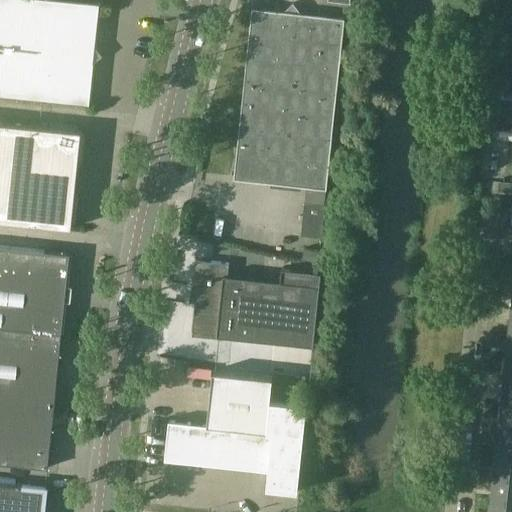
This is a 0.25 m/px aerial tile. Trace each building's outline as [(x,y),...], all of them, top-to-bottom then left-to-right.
[(0,0),(0,96),(89,106),(93,61),(101,55),(95,47),(100,3),(66,0),(0,0)] [(511,20),(511,3),(505,3),(503,19),(511,20)] [(252,8),(243,93),(335,103),(344,18),(252,8)] [(511,26),(503,26),(501,38),(511,39),(511,26)] [(335,103),(243,93),(234,179),(325,189),(335,103)] [(511,130),(511,97),(499,96),(495,129),(511,130)] [(47,127),(0,122),(0,221),(70,229),(70,226),(75,223),(77,198),(70,189),(72,169),(81,161),(84,137),(81,133),(81,131),(78,131),(75,126),(51,124),(47,127)] [(498,192),(511,193),(511,183),(499,182),(498,192)] [(304,202),(301,235),(322,237),(325,204),(304,202)] [(0,463),(48,468),(61,329),(68,268),(43,265),(44,251),(0,246),(0,463)] [(318,252),(304,249),(301,259),(316,262),(318,252)] [(43,265),(68,268),(69,254),(44,251),(43,265)] [(229,263),(195,260),(192,291),(196,291),(192,335),(219,338),(219,335),(313,345),(319,284),(310,284),(312,269),(288,267),(286,281),(227,275),(229,263)] [(503,383),(511,383),(511,359),(506,359),(503,383)] [(207,425),(168,421),(164,459),(268,470),(266,488),(297,492),(306,405),(270,401),(272,377),(213,371),(207,425)] [(511,383),(503,383),(501,407),(511,408),(511,383)] [(498,431),(511,432),(511,408),(501,407),(498,431)] [(511,432),(498,431),(496,455),(511,456),(511,432)] [(511,456),(496,455),(493,479),(511,480),(511,456)] [(511,480),(493,479),(491,503),(511,504),(511,480)] [(0,483),(0,511),(43,511),(46,489),(0,483)] [(511,511),(511,504),(491,503),(489,511),(511,511)]
